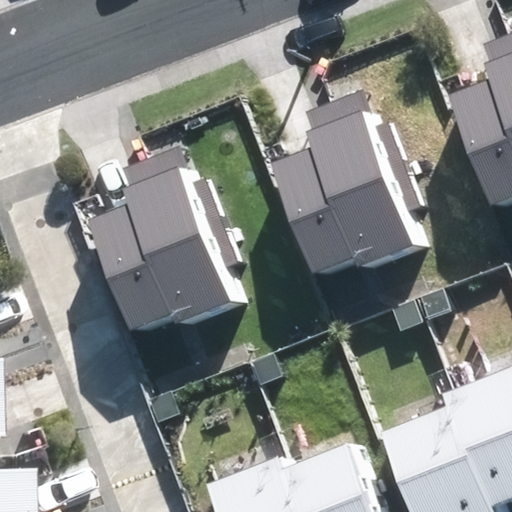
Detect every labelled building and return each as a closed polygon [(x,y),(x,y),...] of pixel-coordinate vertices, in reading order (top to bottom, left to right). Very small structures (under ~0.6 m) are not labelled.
[(511,65),(511,76),(474,91),(511,190),(511,33),(501,38),(511,65)] [(336,140),(294,156),(333,258),(373,242),(378,255),(431,235),(419,204),(432,199),(398,109),(387,113),(375,83),(321,103),(336,140)] [(154,199),(113,214),(152,316),(192,301),(197,313),(250,293),(238,262),(251,257),(216,168),(205,172),(194,141),(140,161),(154,199)] [(0,308),(56,458),(156,421),(113,307),(124,303),(103,245),(0,282),(0,308)] [(511,371),(468,388),(471,396),(511,497),(511,496),(511,371)] [(440,511),(504,511),(511,509),(511,497),(471,396),(404,423),(440,511)] [(302,461),(321,511),(399,511),(371,435),(302,461)] [(321,511),(302,461),(300,454),(233,478),(245,511),(321,511)] [(23,511),(21,459),(0,460),(0,511),(23,511)]
